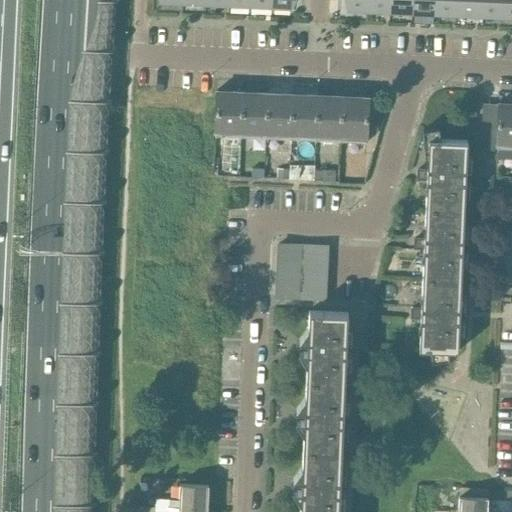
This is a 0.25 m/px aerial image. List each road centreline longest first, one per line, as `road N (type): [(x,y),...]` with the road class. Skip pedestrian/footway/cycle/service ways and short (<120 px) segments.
road 1 (residential): [(247,511),(258,219),(370,224),(417,70)]
road 2 (motorway): [(45,511),(68,0)]
road 3 (residential): [(319,65),(137,58)]
